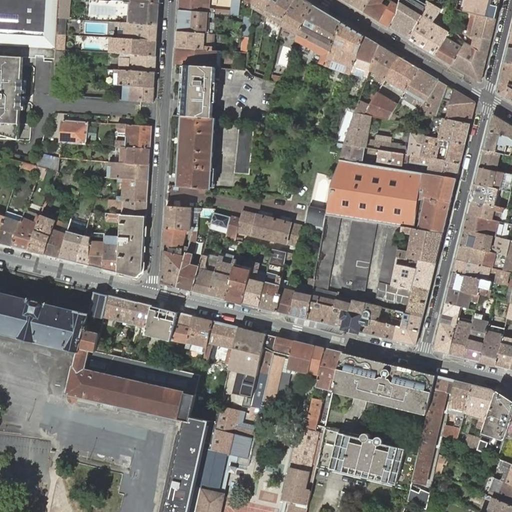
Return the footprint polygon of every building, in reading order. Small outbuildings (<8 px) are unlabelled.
[(0,0),(0,137),(18,139),(23,56),(57,58),(57,51),(58,34),(59,18),(59,0),(0,0)] [(59,0),(59,18),(66,19),(69,19),(70,0),(59,0)] [(179,0),(179,11),(213,13),(215,13),(231,15),(239,15),(240,0),(232,0),(231,11),(209,9),(209,0),(179,0)] [(262,14),(266,16),(267,11),(273,0),(254,0),(254,3),(253,8),(255,9),(262,14)] [(273,0),(267,11),(266,16),(269,17),(278,23),(282,25),(284,18),(291,6),(294,0),(273,0)] [(284,18),(282,25),(285,28),(296,34),(299,36),(303,29),(309,16),(314,6),(304,0),(294,0),(291,6),(284,18)] [(352,0),(351,4),(364,12),(370,1),(370,0),(352,0)] [(370,0),(370,1),(364,12),(367,14),(376,20),(380,22),(390,7),(383,4),(384,0),(370,0)] [(389,27),(390,28),(399,14),(401,1),(398,0),(394,0),(390,7),(380,22),(383,23),(389,27)] [(401,34),(409,39),(423,16),(425,13),(426,10),(426,7),(414,0),(401,0),(401,1),(399,14),(390,28),(401,34)] [(458,0),(456,9),(461,11),(464,11),(472,13),(477,14),(486,16),(496,19),(501,0),(458,0)] [(133,2),(131,23),(159,25),(160,4),(133,2)] [(320,64),(327,66),(332,52),(334,45),(335,42),(342,22),(321,9),(314,6),(309,16),(303,29),(299,36),(297,42),(311,49),(316,51),(324,56),(320,64)] [(427,50),(436,55),(450,31),(429,19),(432,13),(426,10),(425,13),(423,16),(409,39),(427,50)] [(179,11),(178,31),(207,34),(213,34),(213,30),(208,30),(208,17),(215,18),(215,13),(213,13),(179,11)] [(474,35),(492,39),(496,19),(486,16),(477,14),(472,13),(472,16),(469,29),(469,30),(468,33),(474,35)] [(59,18),(58,34),(65,35),(66,19),(59,18)] [(123,22),(117,22),(116,26),(120,26),(120,34),(119,38),(123,38),(127,38),(158,40),(159,25),(131,23),(128,23),(123,22)] [(332,52),(327,66),(331,68),(337,69),(341,71),(347,73),(351,75),(352,73),(354,67),(360,50),(365,36),(350,27),(342,22),(335,42),(334,45),(332,52)] [(178,31),(177,47),(206,50),(214,50),(214,47),(215,34),(213,34),(207,34),(178,31)] [(463,47),(452,65),(469,75),(480,82),(481,81),(492,39),(474,35),(471,45),(466,41),(463,47)] [(367,37),(365,36),(360,50),(354,67),(352,73),(356,74),(364,77),(368,78),(370,74),(371,70),(380,45),(367,37)] [(447,37),(436,55),(446,61),(452,65),(463,47),(447,37)] [(157,56),(158,40),(127,38),(123,38),(119,38),(118,44),(127,45),(131,45),(131,51),(127,51),(127,54),(157,56)] [(385,48),(380,45),(371,70),(370,74),(373,76),(375,72),(379,74),(376,78),(381,81),(379,84),(382,86),(384,83),(386,80),(400,57),(385,48)] [(177,47),(176,64),(186,65),(200,66),(204,66),(206,67),(216,68),(222,68),(223,51),(214,50),(206,50),(177,47)] [(64,66),(65,51),(57,51),(57,58),(56,66),(64,66)] [(127,54),(122,54),(122,58),(121,66),(121,70),(156,72),(157,56),(127,54)] [(402,90),(405,92),(419,68),(403,59),(400,57),(386,80),(387,81),(402,90)] [(499,93),(507,98),(511,85),(511,63),(506,62),(504,69),(499,92),(499,93)] [(183,116),(184,116),(197,117),(213,117),(213,114),(214,102),(216,68),(206,67),(204,66),(200,66),(186,65),(184,100),(183,110),(183,116)] [(424,71),(419,68),(405,92),(403,95),(402,98),(422,110),(424,107),(439,81),(437,79),(424,71)] [(120,73),(119,85),(124,85),(131,86),(155,87),(156,72),(121,70),(116,69),(115,73),(120,73)] [(448,85),(439,81),(424,107),(422,110),(419,114),(436,117),(439,118),(440,114),(438,113),(448,86),(448,85)] [(123,100),(130,101),(154,103),(155,87),(131,86),(124,85),(123,100)] [(452,88),(448,86),(444,97),(451,100),(446,119),(471,124),(476,103),(475,102),(460,93),(452,88)] [(372,116),(379,118),(389,120),(398,104),(395,103),(380,94),(378,93),(371,105),(365,115),(367,115),(372,116)] [(356,113),(365,115),(371,105),(364,102),(361,99),(359,106),(356,113)] [(393,112),(389,120),(395,121),(398,116),(393,112)] [(369,139),(372,116),(367,115),(365,115),(356,113),(346,144),(362,146),(364,147),(367,148),(374,149),(376,140),(369,139)] [(509,137),(511,138),(511,124),(508,122),(494,114),(493,114),(489,132),(509,137)] [(179,182),(179,186),(211,189),(211,183),(211,182),(215,122),(215,118),(213,117),(197,117),(184,116),(180,179),(179,182)] [(439,118),(436,117),(436,120),(433,128),(441,130),(468,135),(471,124),(446,119),(444,119),(439,118)] [(86,145),(88,122),(63,121),(61,143),(86,145)] [(151,149),(153,126),(126,125),(117,124),(117,127),(120,127),(119,140),(116,140),(115,147),(116,147),(121,147),(151,149)] [(255,129),(240,126),(235,173),(250,174),(255,129)] [(441,130),(439,138),(446,140),(465,144),(468,135),(441,130)] [(412,133),(407,132),(404,151),(409,151),(412,133)] [(511,142),(511,138),(509,137),(489,132),(484,150),(500,154),(505,154),(506,155),(507,153),(505,152),(508,141),(511,142)] [(411,155),(421,156),(426,135),(412,133),(409,151),(404,151),(403,153),(405,153),(407,154),(409,154),(411,155)] [(426,135),(421,156),(431,158),(441,160),(461,163),(465,144),(446,140),(439,138),(426,135)] [(392,139),(376,136),(376,140),(374,149),(379,149),(390,151),(392,142),(392,139)] [(392,142),(390,151),(399,153),(401,144),(392,142)] [(363,154),(364,147),(362,146),(346,144),(340,160),(362,163),(363,154)] [(150,165),(151,149),(121,147),(120,163),(150,165)] [(390,151),(379,149),(378,156),(377,161),(403,165),(405,166),(406,157),(407,154),(405,153),(403,153),(399,153),(390,151)] [(500,154),(484,150),(480,167),(496,171),(500,154)] [(431,158),(421,156),(411,155),(409,154),(407,154),(406,157),(410,158),(409,163),(429,166),(431,158)] [(59,160),(45,156),(42,167),(58,171),(59,160)] [(441,160),(431,158),(429,166),(427,173),(432,174),(441,175),(457,179),(461,163),(441,160)] [(362,163),(340,160),(333,183),(328,211),(327,215),(340,217),(353,219),(376,222),(390,224),(403,226),(414,228),(419,200),(426,198),(429,187),(432,174),(427,173),(377,166),(362,163)] [(113,162),(109,162),(109,166),(113,166),(112,178),(120,178),(149,180),(150,165),(120,163),(115,163),(113,162)] [(511,174),(496,171),(480,167),(476,184),(486,186),(499,189),(500,189),(503,177),(509,179),(511,179),(511,174)] [(454,191),(457,179),(441,175),(432,174),(429,187),(426,198),(418,229),(422,229),(444,232),(451,202),(454,191)] [(148,201),(149,180),(120,178),(120,182),(124,182),(123,196),(119,196),(118,200),(123,200),(148,201)] [(476,184),(472,201),(482,203),(495,206),(499,207),(500,204),(496,204),(499,189),(486,186),(476,184)] [(122,215),(147,216),(148,201),(123,200),(118,200),(117,200),(109,199),(108,208),(116,209),(115,214),(122,215)] [(501,222),(505,208),(499,207),(495,206),(482,203),(472,201),(468,214),(493,220),(497,221),(501,222)] [(167,206),(166,228),(194,230),(193,236),(198,237),(199,227),(199,212),(201,213),(201,208),(193,208),(167,206)] [(327,215),(328,211),(313,208),(309,227),(324,230),(327,215)] [(38,215),(27,211),(24,218),(22,223),(14,247),(29,250),(41,217),(38,215)] [(303,247),(308,228),(308,227),(292,223),(258,215),(242,211),(240,220),(231,217),(228,228),(226,238),(235,240),(237,231),(253,235),(287,243),(303,247)] [(24,218),(7,212),(5,217),(0,232),(0,243),(14,247),(22,223),(24,218)] [(231,217),(215,213),(212,224),(228,228),(231,217)] [(493,220),(468,214),(465,230),(493,236),(501,238),(502,238),(506,223),(505,222),(501,222),(497,221),(493,220)] [(143,272),(147,216),(122,215),(122,221),(121,237),(119,272),(138,277),(143,272)] [(340,217),(327,215),(324,230),(324,231),(316,279),(314,287),(327,290),(340,217)] [(57,221),(42,216),(41,217),(29,250),(45,254),(57,221)] [(67,234),(60,258),(77,262),(85,236),(86,231),(89,224),(85,223),(75,220),(72,219),(70,226),(68,231),(67,234)] [(366,281),(376,222),(353,219),(343,277),(353,279),(366,281)] [(57,221),(45,254),(60,258),(67,234),(61,231),(64,224),(57,221)] [(70,226),(64,224),(61,231),(67,234),(68,231),(70,226)] [(402,232),(403,226),(390,224),(380,282),(392,285),(397,258),(399,251),(402,232)] [(436,264),(444,232),(422,229),(418,229),(414,228),(403,226),(402,232),(412,234),(409,253),(399,251),(397,258),(408,260),(408,259),(420,261),(436,264)] [(166,228),(165,248),(177,249),(183,249),(189,249),(190,245),(185,244),(187,234),(192,235),(193,236),(194,230),(166,228)] [(508,256),(511,240),(502,238),(501,238),(493,236),(465,230),(461,245),(489,251),(491,252),(508,256)] [(85,236),(77,262),(89,265),(91,240),(92,232),(86,231),(85,236)] [(89,265),(104,269),(105,243),(105,241),(106,236),(106,233),(101,233),(101,241),(91,240),(89,265)] [(187,256),(178,287),(193,291),(200,267),(190,265),(198,237),(193,236),(192,235),(190,245),(189,249),(188,252),(187,256)] [(104,269),(119,272),(121,237),(116,236),(106,236),(105,241),(105,243),(104,269)] [(491,267),(505,271),(508,256),(491,252),(489,251),(461,245),(457,259),(487,266),(491,267)] [(177,249),(165,248),(164,250),(164,256),(164,258),(163,283),(178,287),(187,256),(188,252),(189,249),(183,249),(177,249)] [(286,257),(287,252),(274,249),(270,263),(268,272),(268,273),(266,282),(260,307),(278,312),(282,295),(279,294),(280,287),(281,282),(283,276),(285,267),(286,257)] [(300,261),(301,256),(287,252),(286,257),(299,260),(300,261)] [(236,264),(237,259),(234,258),(235,256),(225,253),(225,256),(224,256),(221,255),(221,257),(217,272),(210,295),(227,299),(236,266),(236,264)] [(200,267),(193,291),(210,295),(217,272),(221,257),(210,254),(209,256),(203,254),(200,267)] [(430,290),(436,264),(420,261),(408,259),(408,260),(397,258),(392,285),(413,290),(414,286),(430,290)] [(253,268),(254,261),(248,259),(247,261),(246,266),(244,266),(242,265),(236,264),(236,266),(227,299),(244,303),(250,278),(252,270),(253,268)] [(487,281),(492,282),(504,285),(507,271),(505,271),(491,267),(487,266),(457,259),(454,273),(466,276),(487,281)] [(268,273),(268,272),(259,269),(261,263),(254,261),(253,268),(252,270),(250,278),(244,303),(260,307),(266,282),(268,273)] [(481,295),(486,296),(487,289),(490,290),(492,282),(487,281),(466,276),(454,273),(450,288),(463,291),(478,295),(481,295)] [(314,287),(316,279),(310,279),(308,287),(295,284),(295,285),(294,290),(297,291),(291,315),(308,319),(313,295),(313,294),(314,287)] [(364,291),(366,281),(353,279),(351,289),(364,291)] [(295,285),(281,282),(280,287),(294,290),(295,285)] [(392,285),(380,282),(376,303),(382,305),(395,308),(408,311),(413,290),(392,285)] [(424,315),(430,290),(414,286),(413,290),(408,311),(424,315)] [(278,312),(291,315),(297,291),(294,290),(280,287),(279,294),(282,295),(278,312)] [(338,292),(327,290),(314,287),(313,294),(313,295),(308,319),(329,324),(334,307),(336,299),(336,298),(337,298),(338,292)] [(450,288),(447,303),(462,306),(468,308),(470,301),(479,303),(479,302),(480,299),(481,295),(478,295),(463,291),(450,288)] [(0,332),(20,337),(20,338),(38,343),(38,342),(67,349),(67,350),(79,353),(81,347),(96,350),(98,343),(100,333),(86,330),(90,314),(104,318),(104,317),(109,295),(95,292),(91,310),(90,314),(77,310),(77,311),(48,304),(48,303),(45,302),(33,299),(30,298),(30,300),(1,292),(0,291),(0,332)] [(124,299),(109,295),(104,317),(104,318),(103,323),(105,323),(107,317),(116,319),(115,323),(118,324),(119,320),(124,299)] [(378,321),(382,305),(376,303),(367,301),(365,301),(359,299),(354,298),(353,299),(349,298),(349,302),(337,298),(336,298),(336,299),(334,307),(329,324),(343,328),(348,329),(353,330),(355,330),(360,331),(374,335),(378,321)] [(138,303),(124,299),(119,320),(118,324),(121,324),(121,321),(133,324),(138,303)] [(153,306),(138,303),(133,324),(145,327),(145,330),(147,331),(148,327),(152,309),(153,306)] [(435,350),(450,354),(458,322),(458,321),(462,306),(447,303),(444,314),(442,322),(435,350)] [(147,334),(172,340),(173,339),(178,315),(179,312),(163,309),(153,306),(152,309),(148,327),(147,331),(147,334)] [(420,331),(424,315),(408,311),(395,308),(393,316),(403,318),(405,319),(405,322),(410,324),(409,328),(420,331)] [(194,316),(179,312),(178,315),(173,339),(188,343),(194,316)] [(416,345),(420,331),(409,328),(410,324),(405,322),(405,319),(403,318),(393,316),(390,315),(388,324),(396,325),(392,340),(416,345)] [(188,343),(187,348),(191,349),(192,343),(205,346),(203,352),(207,353),(214,321),(194,316),(188,343)] [(207,353),(205,358),(210,359),(214,344),(230,348),(226,363),(231,365),(239,327),(214,321),(207,353)] [(396,325),(388,324),(378,321),(374,335),(392,340),(396,325)] [(450,354),(465,357),(469,340),(471,332),(472,327),(473,321),(471,321),(469,326),(467,325),(465,332),(462,331),(464,324),(458,322),(450,354)] [(469,340),(465,357),(480,361),(485,344),(487,336),(488,330),(490,325),(473,321),(472,327),(471,332),(469,340)] [(480,361),(496,365),(502,342),(503,336),(504,334),(505,329),(492,326),(490,325),(488,330),(487,336),(485,344),(480,361)] [(266,346),(268,335),(239,327),(231,365),(236,367),(238,360),(256,364),(254,371),(260,372),(265,351),(266,346)] [(278,337),(268,335),(266,346),(275,348),(278,337)] [(496,365),(511,369),(511,365),(511,338),(507,337),(503,336),(502,342),(496,365)] [(295,341),(290,340),(287,351),(287,353),(292,354),(292,356),(287,372),(291,373),(292,369),(305,372),(310,373),(311,368),(320,370),(325,349),(316,346),(295,341)] [(81,347),(79,353),(76,366),(75,366),(68,393),(80,396),(180,419),(186,420),(191,421),(193,416),(197,394),(199,385),(202,375),(198,374),(182,370),(166,367),(140,360),(96,350),(81,347)] [(320,370),(318,379),(316,387),(313,398),(308,419),(306,427),(306,430),(319,432),(324,434),(325,429),(325,427),(317,425),(318,422),(323,400),(321,400),(324,389),(328,390),(331,390),(331,389),(333,381),(335,381),(338,369),(342,353),(325,349),(320,370)] [(260,372),(253,405),(251,413),(240,410),(239,413),(250,416),(260,419),(261,416),(272,418),(274,410),(286,358),(274,356),(274,353),(265,351),(260,372)] [(335,382),(334,390),(333,394),(354,399),(370,403),(376,405),(381,406),(428,417),(431,405),(437,376),(418,371),(399,367),(381,362),(363,358),(359,357),(342,353),(338,369),(335,381),(335,382)] [(310,373),(309,378),(318,379),(320,370),(311,368),(310,373)] [(428,417),(413,480),(424,482),(423,484),(426,485),(449,385),(452,386),(454,386),(456,381),(448,379),(437,376),(431,405),(428,417)] [(456,381),(454,386),(452,396),(448,413),(464,417),(465,413),(473,385),(456,381)] [(492,390),(473,385),(465,413),(468,414),(481,418),(477,429),(484,430),(486,425),(496,392),(492,390)] [(511,402),(496,392),(486,425),(484,430),(484,431),(506,438),(506,437),(508,433),(509,429),(510,427),(511,421),(511,402)] [(79,399),(80,396),(68,393),(68,396),(68,397),(68,398),(68,399),(68,400),(69,401),(70,402),(71,403),(72,403),(73,403),(74,403),(75,403),(76,403),(77,403),(77,402),(78,402),(78,401),(79,401),(79,400),(79,399)] [(222,406),(218,422),(216,431),(212,449),(228,453),(231,454),(251,459),(255,440),(258,429),(236,425),(239,413),(240,410),(222,406)] [(250,416),(239,413),(236,425),(258,429),(260,419),(250,416)] [(191,421),(186,420),(165,511),(190,511),(205,448),(211,421),(193,416),(191,421)] [(454,428),(445,425),(443,435),(457,441),(458,436),(460,429),(461,425),(463,421),(456,419),(454,428)] [(290,504),(288,511),(306,511),(308,508),(308,504),(312,489),(313,483),(314,477),(319,454),(324,434),(319,432),(306,430),(300,428),(291,468),(284,499),(284,502),(287,503),(290,504)] [(339,435),(330,472),(397,488),(406,452),(383,446),(384,444),(384,443),(384,442),(383,442),(383,441),(383,440),(382,440),(381,440),(381,439),(380,439),(379,439),(378,439),(378,440),(377,440),(376,440),(376,441),(375,441),(371,440),(371,439),(370,439),(370,438),(370,437),(369,437),(368,436),(367,436),(366,436),(365,436),(364,436),(364,437),(363,437),(363,438),(362,438),(361,441),(339,435)] [(468,435),(465,444),(478,449),(481,440),(481,439),(468,435)] [(488,443),(481,440),(478,449),(484,452),(485,449),(486,449),(488,443)] [(212,449),(205,448),(196,487),(215,491),(219,492),(228,453),(212,449)] [(251,459),(231,454),(230,457),(250,462),(251,459)] [(511,463),(504,460),(501,459),(498,468),(508,472),(509,473),(507,479),(503,477),(501,480),(511,484),(511,463)] [(511,484),(501,480),(497,479),(496,481),(499,482),(503,484),(501,488),(499,494),(497,493),(490,491),(488,495),(511,505),(511,484)] [(427,491),(412,485),(408,501),(426,509),(430,492),(431,491),(433,483),(429,482),(427,491)] [(196,487),(190,511),(223,511),(227,494),(219,492),(215,491),(196,487)] [(351,511),(355,497),(342,492),(337,511),(351,511)] [(511,511),(511,505),(488,495),(487,495),(485,500),(491,502),(487,511),(511,511)] [(378,501),(377,507),(389,511),(404,511),(406,508),(378,501)]
